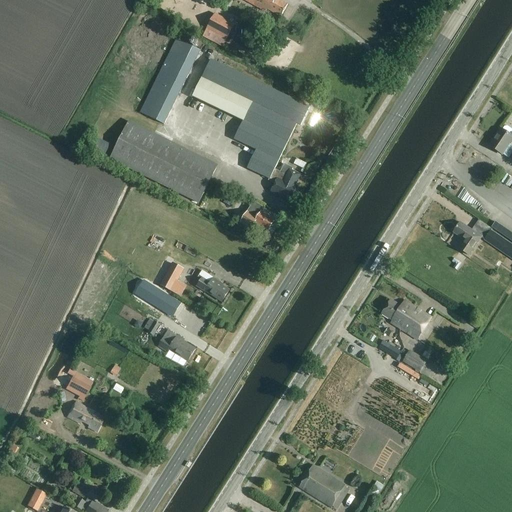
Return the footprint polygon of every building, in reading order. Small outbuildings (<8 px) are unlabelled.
[(281,18),(288,5),(279,0),(242,0),(266,13),(267,11),(281,18)] [(214,15),(207,29),(226,39),(233,25),(214,15)] [(196,30),(193,35),(213,44),(216,39),(196,30)] [(268,38),(264,46),(270,50),(274,42),(268,38)] [(164,126),(200,52),(176,40),(140,114),(164,126)] [(256,150),(280,162),(298,125),(300,126),(309,108),(211,61),(193,97),(243,122),(234,140),(256,151),(256,150)] [(91,151),(110,161),(199,205),(219,166),(129,122),(116,147),(97,138),(91,151)] [(511,129),(507,126),(504,127),(502,130),(501,129),(490,146),(502,155),(511,139),(511,129)] [(276,170),(280,162),(256,150),(256,151),(247,169),(276,183),(270,194),(279,198),(289,203),(297,187),(296,187),(302,175),(292,171),(293,169),(285,165),(281,173),(276,170)] [(233,205),(238,197),(231,193),(226,200),(233,205)] [(457,199),(452,206),(475,224),(481,216),(457,199)] [(275,224),(274,223),(275,221),(262,212),(264,209),(254,203),(241,223),(251,229),(255,224),(256,224),(256,226),(258,227),(260,227),(268,232),(271,227),(273,227),(275,224)] [(511,245),(491,232),(493,229),(479,220),(474,227),(472,231),(461,223),(453,233),(465,241),(459,249),(469,256),(482,237),(485,239),(486,238),(511,254),(511,245)] [(184,270),(172,264),(159,287),(171,293),(177,282),(184,270)] [(202,278),(205,273),(201,271),(197,278),(201,280),(202,278)] [(211,283),(202,278),(196,288),(206,294),(206,293),(223,304),(231,291),(224,287),(225,285),(214,279),(211,283)] [(401,306),(391,299),(381,315),(392,322),(390,324),(418,341),(432,318),(405,301),(401,306)] [(154,335),(160,325),(150,318),(144,329),(154,335)] [(196,349),(184,342),(185,340),(178,335),(173,343),(164,337),(158,347),(168,353),(169,351),(188,363),(196,349)] [(383,340),(378,348),(397,360),(402,352),(383,340)] [(421,373),(428,361),(410,350),(403,362),(421,373)] [(405,379),(408,374),(391,363),(388,368),(405,379)] [(92,376),(99,380),(104,371),(97,367),(92,376)] [(85,396),(93,382),(75,372),(67,387),(85,396)] [(68,403),(71,397),(53,389),(50,395),(68,403)] [(97,433),(104,419),(75,403),(67,418),(80,425),(82,422),(89,426),(88,428),(97,433)] [(35,442),(39,435),(33,431),(29,439),(35,442)] [(13,457),(18,447),(12,443),(6,454),(13,457)] [(0,467),(14,475),(17,470),(2,462),(0,464),(0,467)] [(335,510),(349,488),(314,465),(299,488),(335,510)] [(375,502),(384,487),(378,483),(368,498),(375,502)] [(84,499),(87,493),(75,486),(72,492),(84,499)] [(35,491),(27,508),(34,511),(43,494),(35,491)] [(85,503),(77,498),(72,505),(80,510),(81,509),(85,511),(84,511),(107,511),(108,511),(92,501),(91,502),(87,499),(85,503)]
